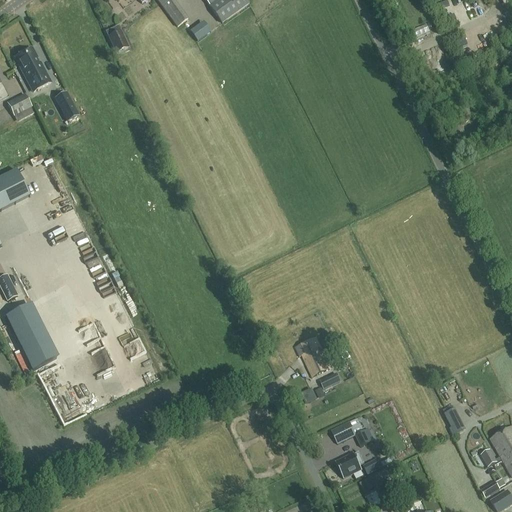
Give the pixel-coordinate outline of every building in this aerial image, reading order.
[(156,0),(177,28),(188,19),(173,0),(156,0)] [(208,0),(206,2),(222,24),(249,5),(245,0),(208,0)] [(191,33),(197,42),(211,32),(205,23),(191,33)] [(116,33),(107,38),(115,53),(129,47),(121,31),(116,33)] [(411,44),(413,49),(420,46),(422,50),(442,41),(438,33),(411,44)] [(487,42),(482,44),(487,54),(492,52),(487,42)] [(32,49),(16,58),(20,67),(33,93),(51,84),(40,63),(38,64),(36,60),(37,59),(32,49)] [(0,83),(0,103),(9,99),(2,85),(1,85),(0,83)] [(66,94),(55,99),(56,100),(63,113),(68,123),(78,117),(70,101),(66,94)] [(14,118),(32,108),(25,95),(6,104),(14,118)] [(16,171),(0,179),(0,247),(1,247),(0,245),(0,212),(29,198),(16,171)] [(0,289),(7,303),(18,297),(17,295),(7,276),(0,279),(0,289)] [(27,302),(3,314),(30,368),(53,356),(27,302)] [(315,339),(295,349),(299,358),(302,357),(312,378),(315,377),(330,370),(322,353),(319,355),(316,349),(319,348),(315,339)] [(328,378),(320,382),(324,390),(332,386),(328,378)] [(304,402),(314,397),(309,386),(299,390),(304,402)] [(358,404),(364,399),(360,395),(355,400),(358,404)] [(451,414),(447,416),(452,428),(462,423),(456,411),(454,412),(452,407),(448,409),(451,414)] [(354,438),(368,432),(367,430),(366,431),(359,416),(356,417),(355,417),(347,420),(349,423),(330,432),(337,446),(354,438)] [(511,427),(491,441),(511,475),(511,427)] [(483,454),(485,458),(483,459),(488,468),(497,463),(490,450),(483,454)] [(364,465),(359,453),(354,456),(354,455),(336,464),(343,480),(362,471),(360,467),(364,465)] [(367,476),(381,469),(376,460),(362,467),(367,476)] [(397,481),(390,468),(380,473),(387,486),(397,481)] [(503,511),(511,506),(511,498),(507,491),(490,502),(495,511),(503,511)]
